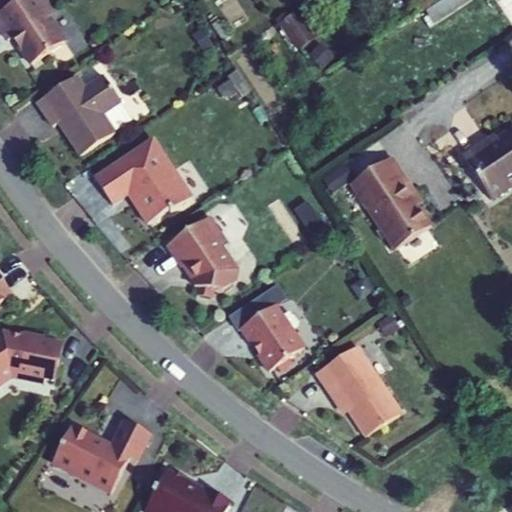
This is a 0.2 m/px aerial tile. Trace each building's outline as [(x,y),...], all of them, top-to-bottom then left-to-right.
[(51,12),(43,0),(23,0),(0,15),(0,29),(9,43),(14,39),(33,67),(66,45),(50,20),(51,12)] [(445,0),(423,15),(432,27),(472,0),(445,0)] [(304,50),(322,36),(301,10),(283,24),(304,50)] [(135,122),(105,78),(86,91),(78,78),(38,105),(54,129),(63,123),(67,129),(64,131),(82,159),(116,136),(116,135),(135,122)] [(480,147),(463,159),(491,201),(511,187),(511,131),(483,151),(480,147)] [(192,200),(153,142),(95,180),(112,207),(128,196),(148,226),(169,212),(171,214),(192,200)] [(392,159),(351,187),(395,252),(432,228),(405,188),(409,185),(392,159)] [(228,243),(212,218),(169,247),(184,269),(187,266),(197,281),(195,288),(198,289),(197,297),(214,300),(215,292),(223,293),(234,286),(236,273),(220,248),(228,243)] [(0,303),(13,296),(0,276),(0,303)] [(241,331),(270,374),(305,350),(277,307),(241,331)] [(23,339),(4,334),(0,336),(0,385),(11,378),(43,385),(45,380),(55,383),(63,348),(45,344),(45,341),(23,336),(23,339)] [(403,415),(359,348),(317,376),(327,390),(332,387),(367,439),(403,415)] [(53,465),(112,495),(130,459),(137,463),(151,436),(125,423),(111,451),(93,442),(95,439),(72,428),(53,465)] [(227,511),(232,504),(209,491),(207,494),(184,482),(186,478),(172,471),(170,475),(167,473),(146,511),(227,511)]
